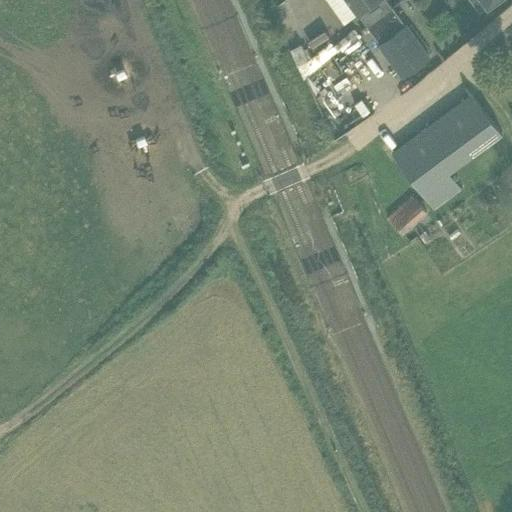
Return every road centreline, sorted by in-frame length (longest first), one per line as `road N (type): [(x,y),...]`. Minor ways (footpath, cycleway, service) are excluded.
road 1 (track): [(370,511),(234,217),(181,290),(0,433)]
road 2 (track): [(234,217),(265,188),(346,152),(511,21)]
road 3 (track): [(234,217),(140,0)]
